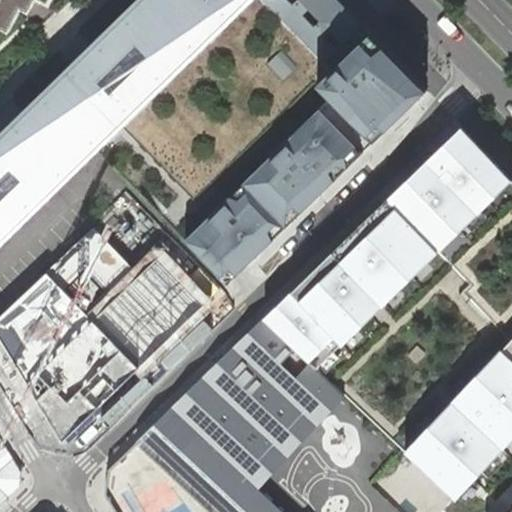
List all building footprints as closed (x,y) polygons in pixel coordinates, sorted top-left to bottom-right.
[(0,0),(0,44),(45,0),(0,0)] [(336,0),(143,0),(38,104),(90,157),(249,0),(266,0),(333,67),(315,85),(328,98),(185,238),(229,283),(426,91),(361,25),(336,0)] [(90,157),(38,104),(0,137),(0,138),(55,194),(90,157)] [(511,181),(461,128),(264,318),(347,396),(412,456),(455,498),(511,435),(511,181)] [(0,138),(0,246),(55,194),(0,138)] [(105,237),(93,226),(0,313),(0,340),(37,400),(54,386),(69,401),(82,389),(101,407),(213,299),(166,247),(154,247),(134,266),(105,237)] [(109,469),(105,493),(116,511),(286,511),(261,488),(347,396),(264,318),(109,469)] [(0,506),(20,487),(22,471),(6,445),(0,449),(0,506)] [(441,511),(455,498),(412,456),(405,462),(420,476),(409,488),(394,474),(379,488),(403,510),(405,511),(441,511)] [(420,476),(405,462),(394,473),(409,488),(420,476)]
